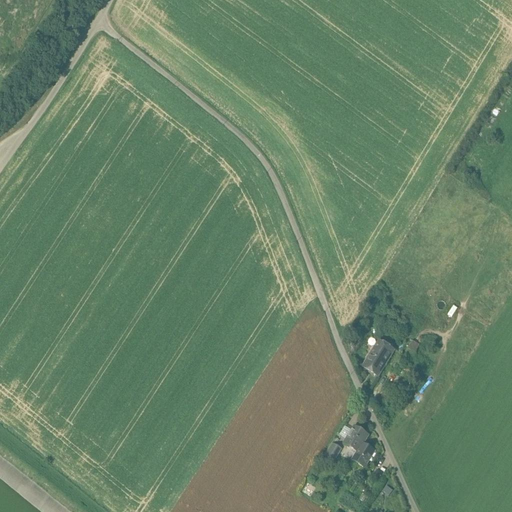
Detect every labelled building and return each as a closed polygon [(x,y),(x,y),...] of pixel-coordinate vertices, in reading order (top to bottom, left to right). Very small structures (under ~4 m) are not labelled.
[(395,351),(378,341),(373,350),(389,360),(395,351)] [(411,342),(404,354),(412,358),(419,346),(411,342)] [(389,360),(373,350),(362,368),(378,378),(389,360)] [(402,374),(395,385),(404,391),(411,379),(402,374)] [(357,454),(363,445),(368,436),(354,427),(352,432),(346,441),(343,445),(357,454)] [(346,441),(352,432),(345,428),(340,437),(346,441)] [(341,449),(334,445),(326,457),(333,462),(341,449)] [(363,445),(357,454),(352,461),(364,468),(374,452),(363,445)]
